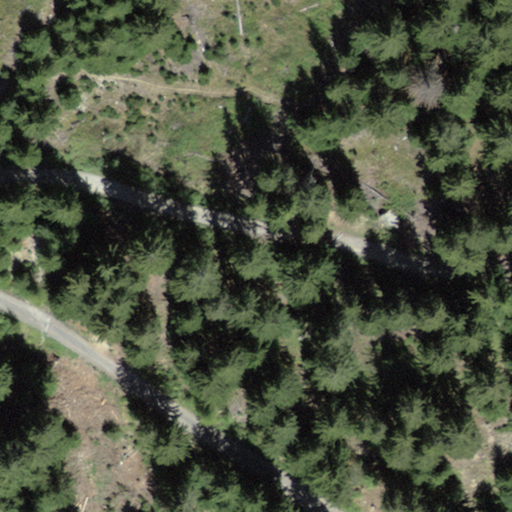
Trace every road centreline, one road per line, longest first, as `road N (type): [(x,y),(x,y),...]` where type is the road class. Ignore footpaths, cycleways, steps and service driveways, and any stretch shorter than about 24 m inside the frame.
road 1 (track): [(0,177),(91,181),(438,269),(511,263)]
road 2 (track): [(329,511),(260,458),(0,301)]
